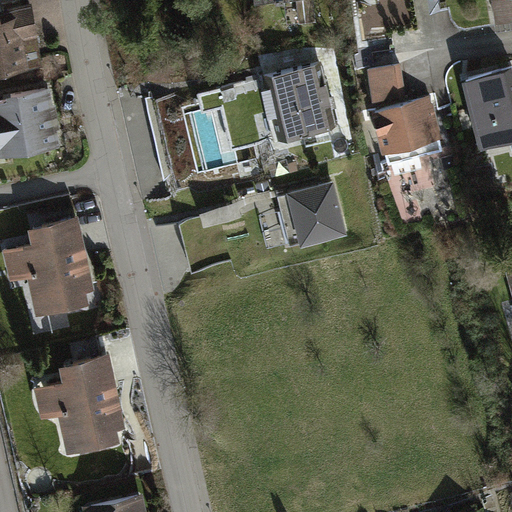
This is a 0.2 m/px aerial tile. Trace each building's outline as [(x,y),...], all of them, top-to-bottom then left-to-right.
[(312,0),(257,0),(258,4),(289,0),(292,22),(315,20),(312,0)] [(447,0),(431,0),(434,13),(450,10),(447,0)] [(511,0),(497,0),(502,22),(511,20),(511,0)] [(0,79),(32,73),(26,44),(41,41),(34,5),(1,11),(2,17),(0,17),(0,79)] [(402,62),(370,66),(375,102),(407,98),(402,62)] [(334,122),(320,63),(200,92),(204,110),(211,108),(226,105),(236,146),(334,122)] [(511,86),(508,70),(466,80),(485,154),(511,147),(511,86)] [(55,104),(52,87),(14,94),(14,98),(0,100),(0,155),(62,145),(59,129),(63,128),(58,103),(55,104)] [(449,89),(435,92),(439,106),(452,103),(449,89)] [(431,99),(377,113),(390,164),(394,163),(397,174),(400,176),(424,170),(421,157),(445,151),(431,99)] [(242,204),(319,184),(317,177),(202,208),(206,224),(245,215),(242,204)] [(319,184),(280,195),(292,240),(343,226),(331,181),(319,184)] [(211,211),(179,220),(193,268),(230,257),(218,215),(213,217),(211,211)] [(35,247),(4,254),(12,286),(25,283),(33,317),(99,302),(79,215),(30,226),(35,247)] [(66,384),(35,391),(43,423),(56,420),(64,454),(86,449),(88,462),(107,457),(105,445),(130,439),(110,352),(61,363),(66,384)] [(87,504),(88,511),(147,511),(143,492),(87,504)]
